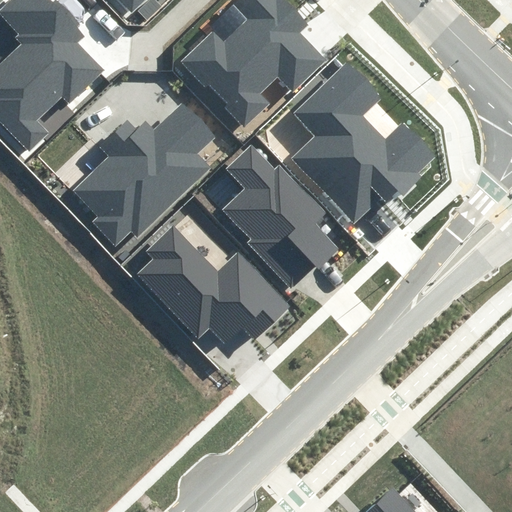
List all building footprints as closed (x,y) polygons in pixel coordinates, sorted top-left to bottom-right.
[(0,119),(29,149),(47,132),(35,121),(64,93),(73,103),(107,70),(82,44),(90,36),(54,0),(10,0),(0,10),(0,18),(21,39),(0,59),(0,119)] [(122,0),(134,12),(146,0),(122,0)] [(309,23),(286,0),(240,0),(236,5),(249,18),(225,41),(213,28),(178,61),(244,128),(271,103),(263,95),(283,76),(293,87),(321,60),(297,35),(309,23)] [(389,95),(351,56),(293,112),(317,137),(295,158),(357,221),(385,194),(395,204),(443,158),(407,121),(390,138),(368,115),(389,95)] [(106,158),(72,189),(96,216),(92,220),(115,244),(132,229),(135,233),(210,165),(198,152),(215,137),(185,103),(156,130),(148,121),(139,130),(129,119),(97,148),(106,158)] [(322,219),(251,145),(223,171),(237,184),(216,205),(249,239),(245,243),(290,290),(336,247),(315,226),(322,219)] [(371,352),(391,371),(433,409),(494,347),(489,342),(511,317),(511,239),(489,218),(434,274),(461,300),(417,345),(398,326),(371,352)] [(218,276),(174,227),(148,251),(155,259),(138,274),(194,337),(206,326),(223,345),(242,328),(253,340),(289,308),(242,255),(218,276)] [(420,511),(394,484),(364,511),(420,511)]
